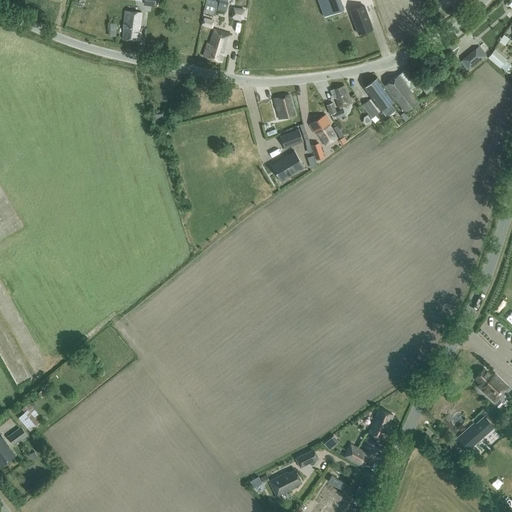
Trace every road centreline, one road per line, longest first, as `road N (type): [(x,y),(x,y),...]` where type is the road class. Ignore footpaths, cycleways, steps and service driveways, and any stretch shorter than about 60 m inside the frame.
road 1 (unclassified): [(0,13),(105,53),(273,82),(388,62),(448,31),(484,0)]
road 2 (tertiary): [(377,511),(414,414),(478,294),(511,194)]
